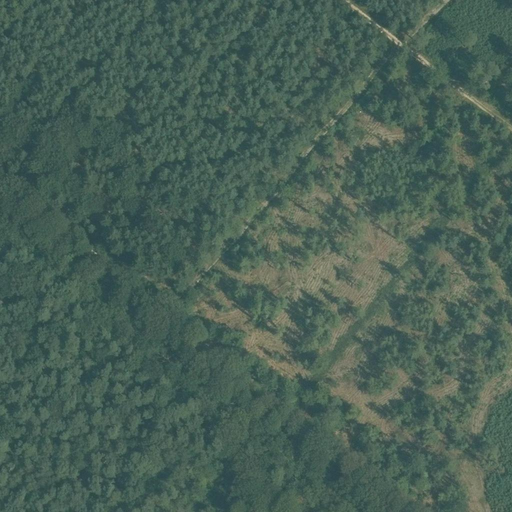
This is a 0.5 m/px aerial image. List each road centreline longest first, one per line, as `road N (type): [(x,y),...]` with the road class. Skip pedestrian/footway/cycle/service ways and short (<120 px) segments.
road 1 (unknown): [(177,319),(400,41),(447,0)]
road 2 (unknown): [(177,319),(421,511)]
road 3 (track): [(0,174),(177,319)]
road 4 (track): [(448,79),(345,0)]
